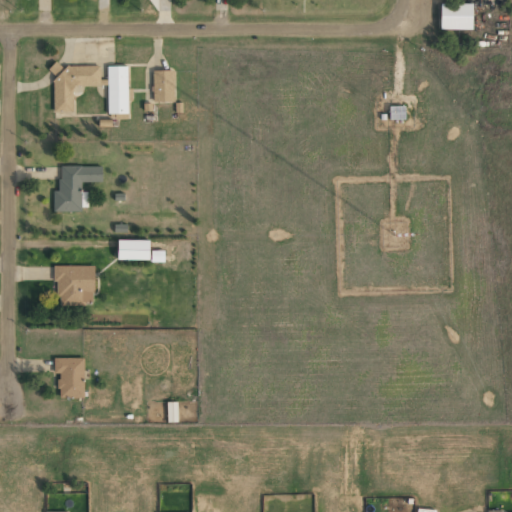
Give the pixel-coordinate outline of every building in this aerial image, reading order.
[(471,30),(471,4),(440,3),(439,29),(471,30)] [(73,112),(72,86),(106,86),(106,80),(99,80),(99,65),(52,66),(53,112),(73,112)] [(107,67),(108,114),(128,114),(127,66),(107,67)] [(152,102),(174,101),(174,70),(152,71),(152,102)] [(59,166),(100,166),(100,182),(80,182),(80,211),(51,212),(50,190),(56,190),(56,179),(59,179),(59,166)] [(118,259),(149,260),(149,240),(118,240),(118,259)] [(94,266),(53,266),(53,282),(56,282),(56,297),(60,297),(60,304),(94,305),(94,266)] [(83,398),(84,359),(53,358),(53,374),(58,374),(58,397),(83,398)] [(177,402),(166,402),(166,422),(177,422),(177,402)]
